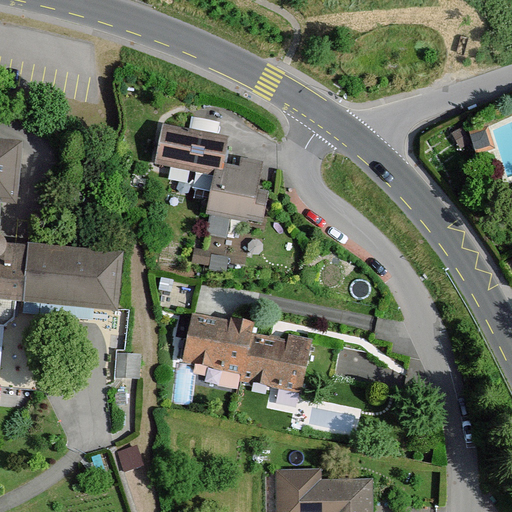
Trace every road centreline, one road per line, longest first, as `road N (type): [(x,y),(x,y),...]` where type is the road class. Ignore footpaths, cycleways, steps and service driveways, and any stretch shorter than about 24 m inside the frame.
road 1 (residential): [(458,511),(453,435),(409,293),(384,252),(322,198),(303,170),(305,148),(327,116)]
road 2 (tertiary): [(65,0),(212,53),(327,116)]
road 3 (tertiary): [(361,143),(430,210),(511,344)]
road 4 (residential): [(511,75),(361,143)]
